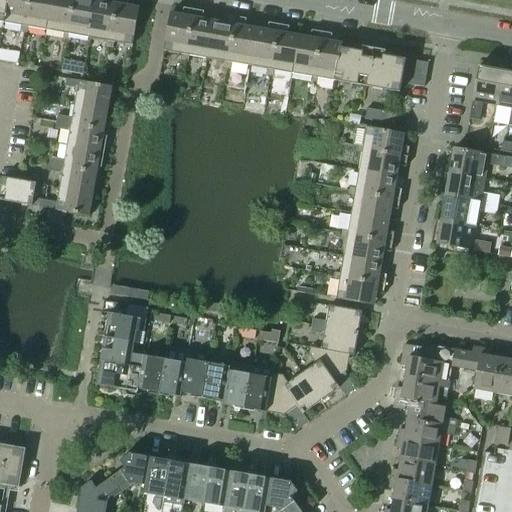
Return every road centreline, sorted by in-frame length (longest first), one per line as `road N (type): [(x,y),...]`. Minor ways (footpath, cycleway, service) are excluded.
road 1 (residential): [(397,319),(392,312),(451,33)]
road 2 (residential): [(299,452),(54,413)]
road 3 (residential): [(299,452),(309,436),(386,383),(397,319)]
road 4 (residential): [(451,33),(289,0)]
